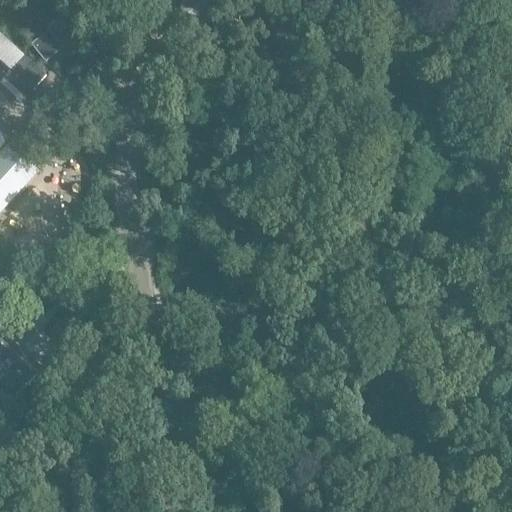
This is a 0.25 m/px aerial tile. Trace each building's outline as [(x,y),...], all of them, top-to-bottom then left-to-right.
[(49,34),(32,47),(46,64),(63,50),(49,34)] [(46,77),(0,35),(0,62),(11,73),(3,81),(25,101),(46,77)] [(0,151),(6,145),(6,144),(20,129),(4,115),(0,120),(0,151)] [(16,144),(12,141),(0,154),(0,224),(61,155),(30,128),(16,144)] [(43,372),(0,334),(0,383),(17,399),(27,388),(28,389),(43,372)]
